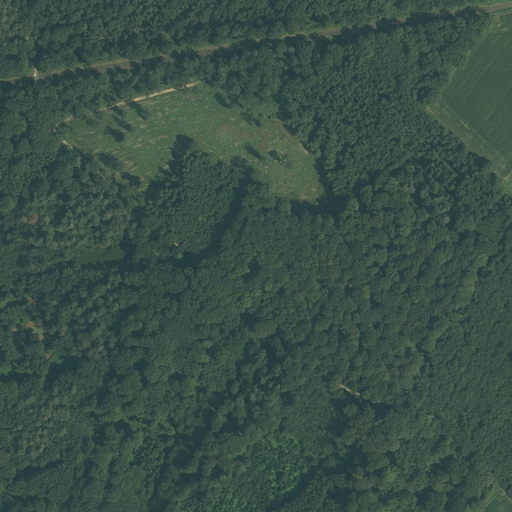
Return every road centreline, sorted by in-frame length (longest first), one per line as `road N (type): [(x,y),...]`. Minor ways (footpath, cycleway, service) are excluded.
road 1 (track): [(47,125),(351,36),(511,13)]
road 2 (track): [(91,511),(154,222)]
road 3 (track): [(511,191),(351,36)]
road 4 (track): [(18,0),(47,125)]
road 5 (track): [(64,139),(154,222)]
